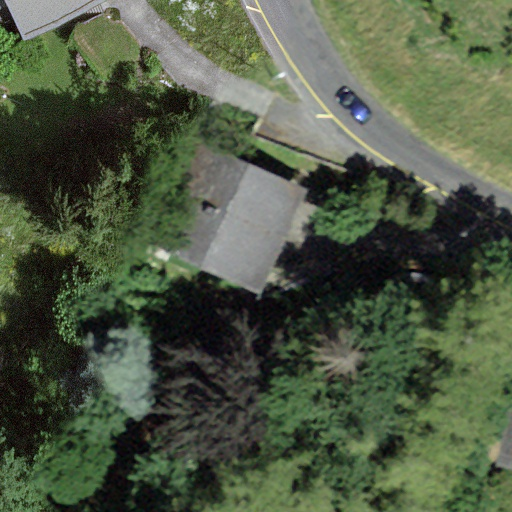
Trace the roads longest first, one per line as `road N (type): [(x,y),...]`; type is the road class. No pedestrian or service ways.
road 1 (tertiary): [(279,0),(343,100),(385,139),(511,213)]
road 2 (unknown): [(345,241),(439,247),(477,238),(509,212)]
